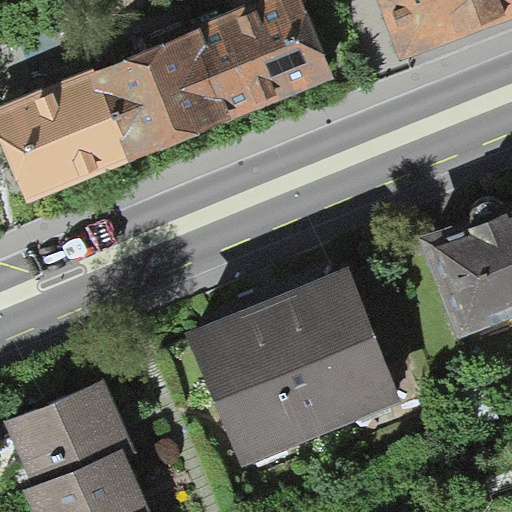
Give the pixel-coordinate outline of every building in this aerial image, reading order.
[(292,0),(242,0),(186,21),(222,115),(321,77),(292,0)] [(511,0),(377,0),(397,54),(511,12),(511,0)] [(186,21),(84,60),(120,153),(222,115),(186,21)] [(84,60),(0,91),(0,138),(20,191),(120,153),(84,60)] [(511,199),(413,235),(455,349),(511,328),(511,199)] [(332,271),(182,332),(235,462),(385,402),(332,271)] [(108,379),(7,421),(34,487),(125,448),(130,458),(140,454),(108,379)] [(152,511),(130,458),(125,448),(34,487),(24,491),(33,511),(152,511)]
